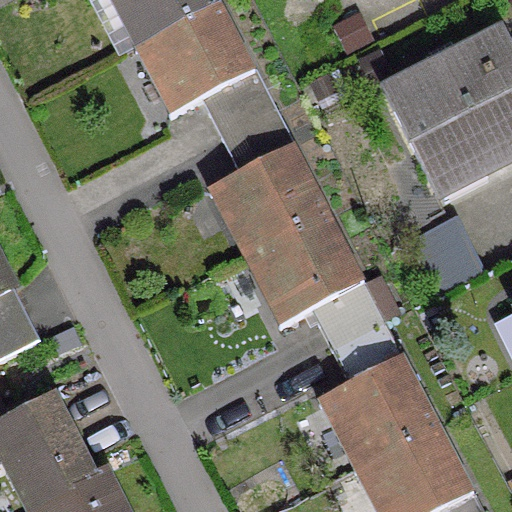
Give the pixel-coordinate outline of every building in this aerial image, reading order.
[(130,54),(213,10),(208,0),(115,0),(140,47),(129,53),(130,54)] [(244,81),(249,78),(213,10),(130,54),(130,56),(141,50),(174,113),(163,119),(165,122),(202,103),(207,114),(203,116),(217,143),(268,115),(254,89),(250,91),(244,81)] [(429,198),(511,156),(511,71),(496,39),(379,97),(429,198)] [(239,165),(245,176),(204,197),(205,199),(216,194),(249,257),(238,263),(239,264),(324,220),(288,153),(272,162),(266,151),(282,142),(268,115),(217,143),(231,169),(239,165)] [(360,288),(324,220),(239,264),(240,266),(251,260),(283,324),(273,329),(274,332),(324,306),(330,317),(312,326),(326,353),(379,325),(365,299),(360,301),(354,291),(360,288)] [(483,284),(457,233),(424,249),(450,301),(483,284)] [(0,299),(4,296),(0,287),(0,363),(30,348),(15,318),(11,320),(0,299)] [(511,312),(508,315),(510,318),(494,326),(511,360),(511,312)] [(392,353),(379,325),(326,353),(339,380),(357,371),(363,381),(313,407),(315,410),(326,405),(359,468),(348,474),(349,475),(433,431),(397,364),(380,372),(375,361),(392,353)] [(0,459),(26,511),(34,511),(97,480),(96,479),(85,485),(44,406),(0,428),(0,459)] [(453,511),(451,508),(468,499),(433,431),(349,475),(350,476),(360,471),(381,511),(474,511),(473,510),(469,511),(453,511)] [(112,511),(97,480),(34,511),(38,511),(41,511),(112,511)]
